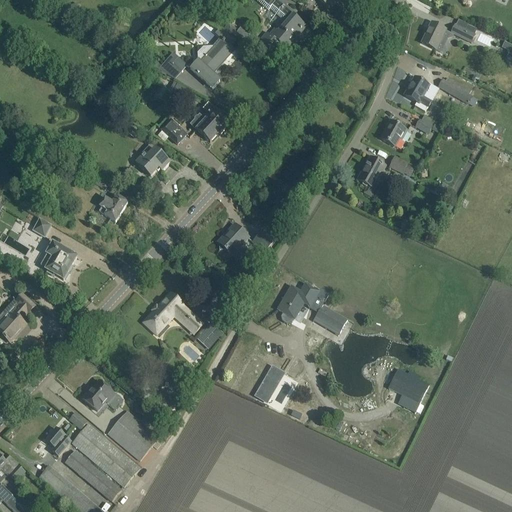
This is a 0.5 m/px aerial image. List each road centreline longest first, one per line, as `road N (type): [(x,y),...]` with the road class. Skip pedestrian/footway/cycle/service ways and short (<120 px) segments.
road 1 (residential): [(126,511),(380,95),(397,41),(378,13)]
road 2 (tertiary): [(0,425),(378,13)]
